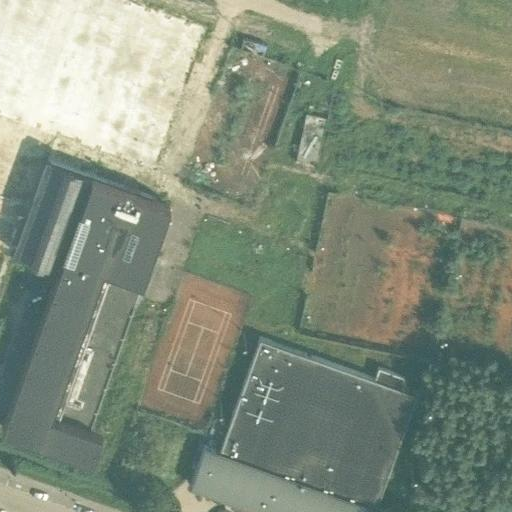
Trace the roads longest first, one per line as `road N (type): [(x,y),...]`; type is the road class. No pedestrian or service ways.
road 1 (residential): [(98,511),(222,185)]
road 2 (residential): [(475,0),(389,244)]
road 3 (residential): [(0,107),(177,169)]
road 4 (residential): [(237,0),(177,169)]
road 5 (residential): [(222,185),(389,244)]
road 6 (residential): [(389,244),(493,280),(511,229)]
